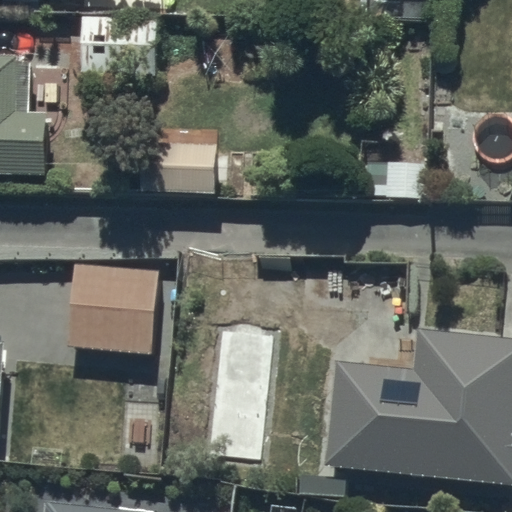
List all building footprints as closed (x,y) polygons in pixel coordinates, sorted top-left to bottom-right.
[(49,0),(0,0),(0,11),(49,13),(49,0)] [(167,16),(86,15),(86,70),(167,71),(167,16)] [(26,69),(0,67),(0,186),(48,188),(50,129),(24,128),(26,69)] [(153,136),(151,189),(226,192),(228,139),(153,136)] [(169,265),(80,261),(76,350),(164,354),(169,265)] [(344,360),(334,465),(511,481),(511,333),(427,325),(423,367),(344,360)] [(0,449),(11,450),(17,350),(0,349),(0,449)] [(137,511),(44,502),(43,511),(137,511)]
